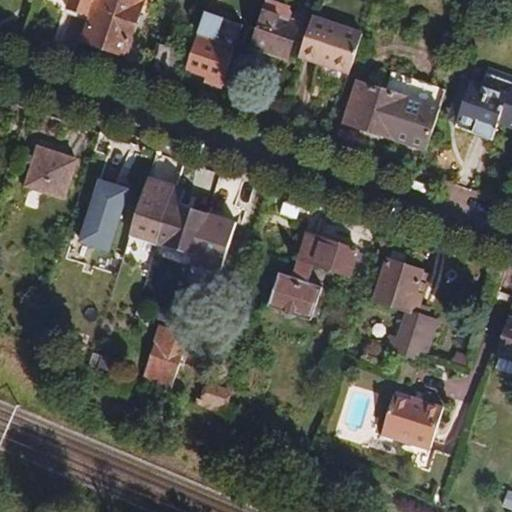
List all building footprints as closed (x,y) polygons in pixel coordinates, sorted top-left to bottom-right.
[(70,0),(67,10),(89,17),(94,0),(70,0)] [(97,0),(83,42),(125,57),(143,2),(136,0),(97,0)] [(261,11),(250,46),(287,58),(299,23),(261,11)] [(312,17),(299,57),(349,74),(363,34),(312,17)] [(196,37),(186,69),(206,76),(225,83),(236,50),(196,37)] [(157,44),(148,70),(170,77),(178,51),(157,44)] [(446,91),(395,73),(389,92),(356,81),(343,122),(374,133),(377,125),(392,131),(389,137),(426,150),(440,109),(446,91)] [(223,89),(225,83),(206,76),(204,83),(223,89)] [(498,124),(511,128),(511,84),(490,78),(487,87),(462,79),(457,96),(466,99),(456,128),(493,141),(498,124)] [(447,125),(456,128),(466,99),(457,96),(447,125)] [(39,149),(26,187),(65,199),(77,161),(39,149)] [(149,180),(131,234),(196,255),(208,218),(179,208),(171,205),(176,189),(149,180)] [(111,257),(134,193),(102,181),(79,245),(111,257)] [(176,189),(171,205),(179,208),(185,192),(176,189)] [(295,217),(297,210),(285,206),(283,213),(295,217)] [(275,288),(268,308),(282,312),(285,316),(291,318),(295,317),(311,322),(312,320),(315,317),(317,311),(316,307),(321,291),(309,286),(308,284),(314,264),(350,276),(355,262),(358,252),(308,236),(295,276),(291,277),(280,274),(279,276),(275,279),(273,285),(275,288)] [(375,300),(410,313),(424,273),(405,266),(409,255),(394,250),(390,261),(389,261),(375,300)] [(358,252),(355,262),(359,264),(363,254),(358,252)] [(430,275),(424,273),(410,313),(416,315),(430,275)] [(55,318),(52,328),(62,331),(65,321),(55,318)] [(511,319),(509,319),(497,355),(499,356),(511,360),(511,319)] [(401,355),(418,361),(421,353),(428,332),(411,325),(401,355)] [(161,345),(167,329),(160,327),(154,343),(161,345)] [(170,387),(188,337),(167,329),(161,345),(149,380),(170,387)] [(511,360),(499,356),(495,369),(511,374),(511,360)] [(211,387),(206,402),(226,408),(231,393),(211,387)] [(394,396),(382,435),(431,451),(445,407),(421,400),(420,405),(410,401),(394,396)]
